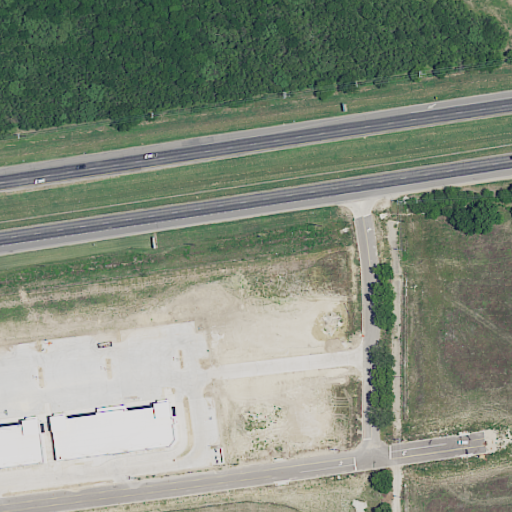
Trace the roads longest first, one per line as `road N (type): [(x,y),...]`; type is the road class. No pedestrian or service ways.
road 1 (residential): [(0,508),(484,441)]
road 2 (trunk): [(0,237),(357,184)]
road 3 (trunk): [(349,128),(0,180)]
road 4 (residential): [(357,184),(373,287),(371,457)]
road 5 (motorway): [(511,93),(349,128)]
road 6 (motorway): [(511,103),(349,128)]
road 7 (motorway): [(357,184),(511,160)]
